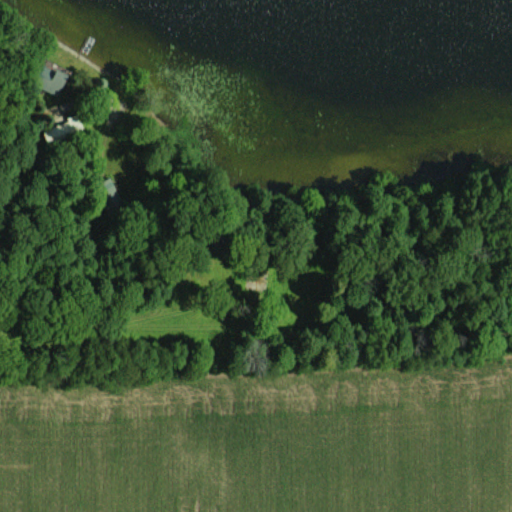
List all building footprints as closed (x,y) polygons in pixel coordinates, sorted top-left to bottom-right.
[(56,96),(65,74),(40,62),(30,85),(56,96)] [(83,138),(79,116),(41,124),(46,146),(83,138)] [(123,206),(109,177),(92,185),(106,214),(123,206)] [(228,246),(233,235),(216,228),(211,239),(228,246)] [(264,287),(264,275),(249,275),(249,287),(264,287)]
